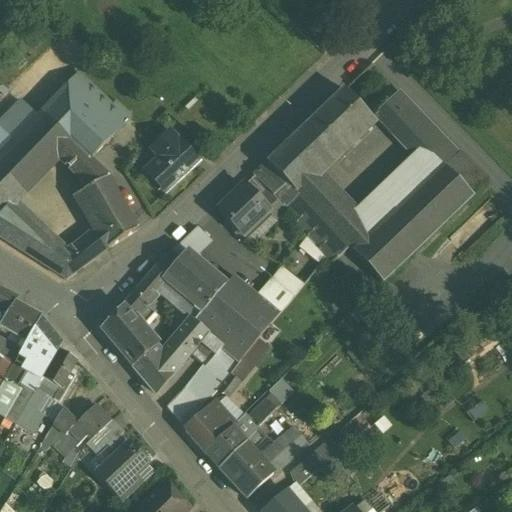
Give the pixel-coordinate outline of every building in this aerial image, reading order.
[(319,33),(299,16),(290,27),(310,43),(319,33)] [(128,119),(79,73),(35,116),(39,120),(42,116),(71,144),(90,162),(128,119)] [(343,90),(291,141),(320,170),(332,158),(372,120),(343,90)] [(461,152),(400,91),(390,101),(449,163),(461,152)] [(19,101),(0,119),(0,159),(39,120),(35,116),(19,101)] [(449,163),(390,101),(377,113),(436,174),(443,167),(444,168),(449,163)] [(0,217),(14,203),(58,158),(71,144),(42,116),(39,120),(0,159),(0,217)] [(197,163),(169,134),(152,151),(160,159),(146,173),(165,193),(197,163)] [(320,170),(291,141),(267,164),(296,194),(315,175),(320,170)] [(90,162),(71,144),(58,158),(89,188),(106,178),(90,162)] [(296,194),(267,164),(253,177),(267,191),(273,197),(273,198),(286,213),(306,238),(325,260),(324,260),(330,266),(348,249),(296,194)] [(372,235),(353,253),(382,284),(472,197),(444,168),(443,167),(436,174),(372,235)] [(372,235),(315,175),(296,194),(348,249),(353,253),(372,235)] [(89,188),(77,196),(99,233),(108,249),(137,231),(106,178),(89,188)] [(258,201),(244,186),(218,211),(243,237),(268,213),(269,212),(258,201)] [(273,197),(267,191),(258,201),(269,212),(268,213),(275,222),(286,213),(273,198),(273,197)] [(35,223),(14,203),(0,217),(0,239),(63,280),(65,281),(67,280),(108,249),(99,233),(82,245),(65,259),(31,226),(35,223)] [(324,260),(306,238),(281,268),(283,269),(271,282),(293,299),(324,260)] [(170,253),(127,301),(130,304),(125,310),(139,327),(152,313),(145,307),(166,282),(181,264),(180,263),(170,253)] [(225,287),(187,254),(180,263),(181,264),(182,264),(166,282),(202,312),(225,287)] [(271,282),(250,308),(270,325),(293,299),(271,282)] [(250,308),(225,287),(202,312),(194,322),(208,334),(207,335),(219,345),(239,362),(270,325),(250,308)] [(18,299),(0,289),(0,310),(7,314),(15,303),(18,299)] [(7,314),(0,325),(0,327),(5,330),(18,305),(15,303),(7,314)] [(18,305),(5,330),(27,343),(40,317),(18,305)] [(125,310),(122,307),(101,330),(132,367),(156,347),(139,327),(125,310)] [(4,381),(3,382),(0,387),(0,416),(2,418),(22,386),(20,385),(33,362),(38,365),(55,336),(40,317),(27,343),(19,356),(13,366),(4,381)] [(190,319),(161,354),(156,347),(132,367),(155,395),(189,356),(207,335),(208,334),(194,322),(190,319)] [(207,335),(189,356),(202,366),(219,345),(207,335)] [(34,394),(29,402),(37,407),(44,396),(59,404),(75,377),(70,374),(77,362),(61,352),(64,346),(62,345),(34,394)] [(202,366),(184,389),(204,407),(211,400),(217,392),(230,376),(240,363),(239,362),(219,345),(202,366)] [(263,355),(254,347),(240,363),(250,371),(263,355)] [(19,356),(7,348),(0,358),(13,366),(19,356)] [(0,387),(3,382),(4,381),(13,366),(0,358),(0,357),(0,387)] [(230,376),(217,392),(227,400),(250,371),(240,363),(230,376)] [(269,391),(282,405),(295,393),(282,379),(269,391)] [(34,394),(22,386),(2,418),(15,426),(17,422),(29,402),(34,394)] [(204,407),(184,389),(166,408),(182,429),(204,407)] [(37,407),(29,402),(17,422),(25,427),(37,407)] [(216,403),(185,432),(208,456),(219,445),(234,430),(238,427),(216,403)] [(339,422),(324,403),(312,413),(327,431),(339,422)] [(76,424),(76,425),(87,436),(91,440),(110,423),(95,406),(76,424)] [(261,408),(243,425),(244,426),(252,433),(270,416),(261,408)] [(76,424),(63,410),(53,426),(64,437),(66,435),(76,425),(76,424)] [(123,434),(112,422),(86,446),(97,458),(108,448),(117,457),(128,446),(120,437),(123,434)] [(87,436),(76,425),(66,435),(76,446),(87,436)] [(294,425),(268,449),(285,467),(311,444),(294,425)] [(252,433),(244,426),(239,431),(249,438),(253,434),(252,433)] [(234,430),(219,445),(230,456),(245,442),(234,430)] [(230,456),(219,468),(245,499),(274,475),(246,441),(230,456)] [(329,441),(307,459),(317,473),(340,454),(329,441)] [(230,456),(219,445),(208,456),(219,468),(230,456)] [(117,457),(106,467),(110,471),(101,479),(116,494),(133,477),(146,465),(128,446),(117,457)] [(307,459),(288,474),(293,486),(296,483),(299,487),(317,473),(307,459)] [(133,477),(116,494),(124,503),(141,486),(133,477)] [(164,483),(133,511),(185,511),(189,509),(164,483)] [(299,487),(296,483),(293,486),(285,493),(301,511),(312,502),(299,487)] [(301,511),(285,493),(262,511),(301,511)] [(370,511),(363,503),(353,511),(354,511),(370,511)]
